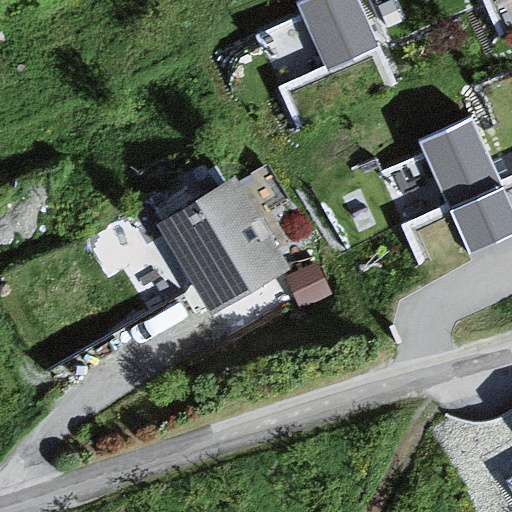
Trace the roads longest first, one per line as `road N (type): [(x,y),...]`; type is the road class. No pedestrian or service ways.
road 1 (residential): [(0,506),(418,369)]
road 2 (track): [(0,499),(126,342)]
road 3 (residential): [(418,369),(419,343),(439,309),(511,274)]
